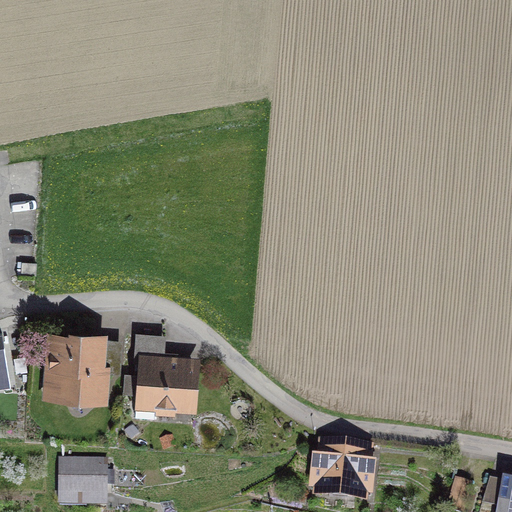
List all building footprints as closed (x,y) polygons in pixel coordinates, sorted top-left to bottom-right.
[(35,275),(36,263),(22,262),(21,274),(35,275)] [(146,352),(165,347),(160,329),(142,333),(146,352)] [(0,334),(0,382),(9,382),(2,334),(0,334)] [(62,370),(60,395),(102,398),(104,370),(91,369),(93,337),(72,335),(72,338),(52,336),(50,369),(62,370)] [(193,363),(145,360),(142,400),(136,400),(135,416),(156,418),(156,412),(174,413),(175,404),(190,405),(193,363)] [(321,488),(321,492),(360,496),(361,492),(370,493),(374,463),(364,462),(365,451),(359,451),(360,443),(333,440),(332,448),(326,447),(325,458),(315,457),(311,486),(321,488)] [(60,462),(60,497),(86,498),(86,502),(106,503),(106,462),(60,462)] [(511,511),(511,476),(505,475),(497,511),(511,511)] [(456,480),(448,509),(458,511),(462,511),(471,484),(456,480)]
